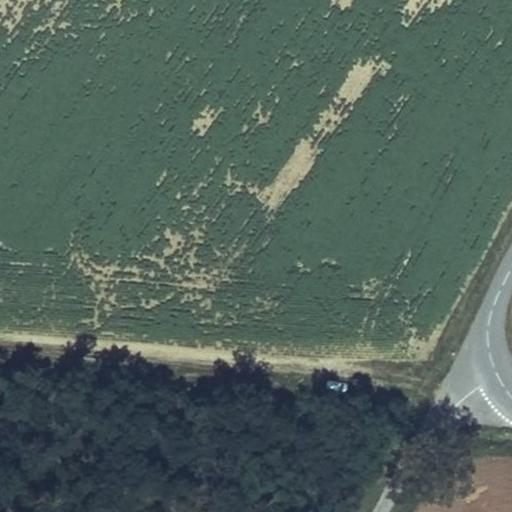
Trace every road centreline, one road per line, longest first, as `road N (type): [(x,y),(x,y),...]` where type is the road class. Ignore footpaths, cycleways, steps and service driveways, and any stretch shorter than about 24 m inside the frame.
road 1 (track): [(461,399),(394,382),(239,380),(0,360)]
road 2 (unclassified): [(381,511),(437,419),(495,374)]
